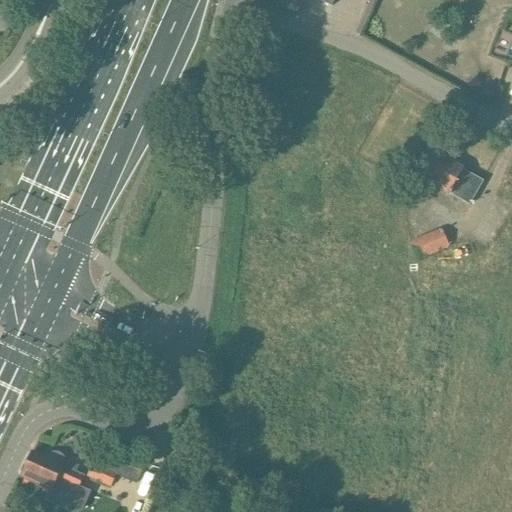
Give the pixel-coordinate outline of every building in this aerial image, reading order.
[(244,81),(234,80),(232,100),(242,101),(244,81)] [(463,170),(435,154),(420,179),(448,195),(449,195),(469,206),(483,182),(462,170),(463,170)] [(448,248),(441,231),(410,244),(417,261),(448,248)] [(23,474),(21,478),(51,491),(53,496),(67,502),(71,500),(76,489),(77,489),(82,477),(75,474),(77,468),(65,463),(65,461),(64,459),(63,457),(61,456),(60,455),(58,455),(56,454),(54,454),(52,455),(50,455),(49,456),(47,457),(46,459),(32,453),(26,466),(24,467),(22,471),(23,474)] [(130,468),(95,457),(86,477),(111,488),(117,475),(137,484),(146,464),(133,459),(130,468)]
